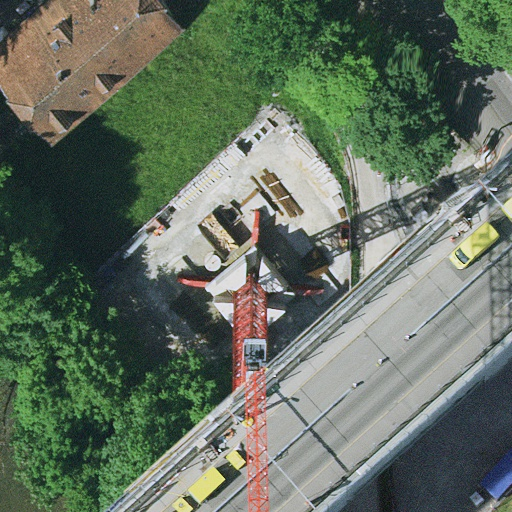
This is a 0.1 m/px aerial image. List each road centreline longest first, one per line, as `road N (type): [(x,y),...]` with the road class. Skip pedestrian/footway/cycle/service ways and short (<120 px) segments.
road 1 (unclassified): [(511,263),(237,511)]
road 2 (residential): [(442,0),(511,103)]
